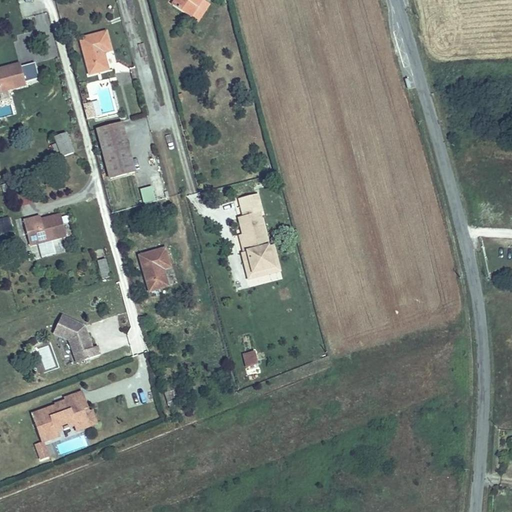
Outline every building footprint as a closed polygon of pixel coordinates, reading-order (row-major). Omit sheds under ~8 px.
[(174,0),(173,2),(192,14),(200,0),(174,0)] [(101,28),(74,35),(85,72),(102,67),(97,47),(106,45),(101,28)] [(0,70),(0,87),(25,81),(19,60),(1,65),(2,70),(0,70)] [(33,62),(21,65),(25,81),(37,77),(33,62)] [(133,70),(119,73),(121,84),(118,85),(123,108),(129,107),(130,116),(142,113),(133,70)] [(82,103),(85,119),(95,116),(92,101),(82,103)] [(120,118),(94,124),(109,175),(134,168),(120,118)] [(63,129),(49,134),(56,153),(69,149),(63,129)] [(140,187),(141,202),(154,200),(153,185),(140,187)] [(36,201),(34,189),(18,192),(20,204),(36,201)] [(241,210),(260,205),(257,195),(239,199),(241,210)] [(243,217),(260,213),(262,212),(260,205),(241,210),(243,217)] [(31,214),(22,217),(30,244),(66,233),(59,210),(32,217),(31,214)] [(247,252),(253,273),(273,267),(268,247),(260,213),(243,217),(239,218),(247,252)] [(36,244),(30,246),(34,257),(40,255),(36,244)] [(165,245),(139,252),(148,288),(165,284),(161,266),(170,264),(165,245)] [(253,273),(247,252),(243,253),(249,279),(279,271),(273,245),(268,247),(273,267),(253,273)] [(105,257),(96,259),(101,278),(110,276),(105,257)] [(59,313),(52,330),(67,337),(73,352),(81,349),(84,356),(99,351),(95,342),(90,344),(85,330),(83,331),(81,325),(82,322),(59,313)] [(81,349),(73,352),(76,359),(84,356),(81,349)] [(248,350),(243,351),(246,363),(256,361),(254,353),(249,354),(248,350)] [(87,423),(81,405),(85,404),(80,389),(64,394),(66,398),(66,400),(56,404),(55,402),(31,411),(41,438),(57,432),(55,428),(73,421),(76,427),(87,423)] [(95,420),(91,407),(87,409),(85,404),(81,405),(87,423),(95,420)] [(47,453),(41,438),(34,441),(40,456),(47,453)]
